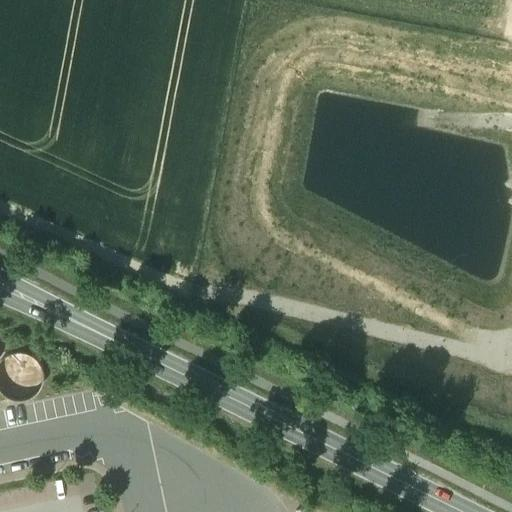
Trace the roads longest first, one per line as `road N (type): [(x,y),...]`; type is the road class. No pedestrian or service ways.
road 1 (track): [(511,460),(0,214)]
road 2 (secondary): [(0,286),(470,511)]
